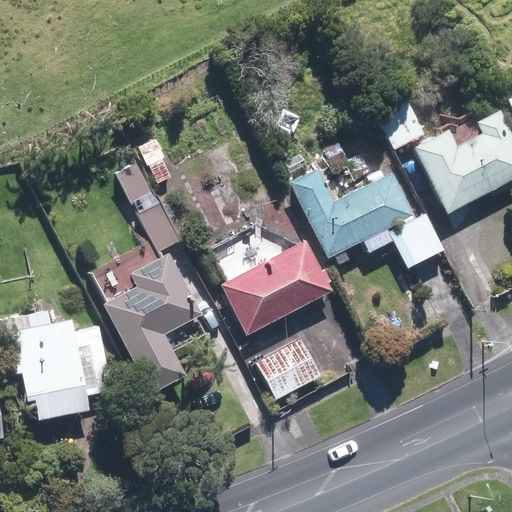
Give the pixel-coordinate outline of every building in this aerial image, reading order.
[(511,109),(511,82),(501,88),(511,109)] [(443,202),(511,165),(511,143),(490,101),(473,110),(479,121),(450,136),(441,120),(409,137),(443,202)] [(149,142),(133,152),(153,185),(168,176),(149,142)] [(357,154),(337,164),(346,183),(367,173),(357,154)] [(383,221),(405,209),(386,171),(333,197),(316,163),(290,174),(325,251),(360,232),(367,245),(390,233),(407,258),(436,241),(421,211),(387,228),(383,221)] [(127,168),(109,179),(127,206),(145,194),(127,168)] [(152,203),(131,215),(153,253),(174,241),(152,203)] [(327,278),(307,237),(223,279),(244,320),(327,278)] [(194,304),(166,249),(133,266),(139,279),(106,296),(148,379),(177,365),(156,323),(194,304)] [(111,397),(92,293),(0,308),(0,328),(7,366),(17,365),(25,412),(111,397)] [(317,366),(297,329),(254,352),(274,389),(317,366)]
